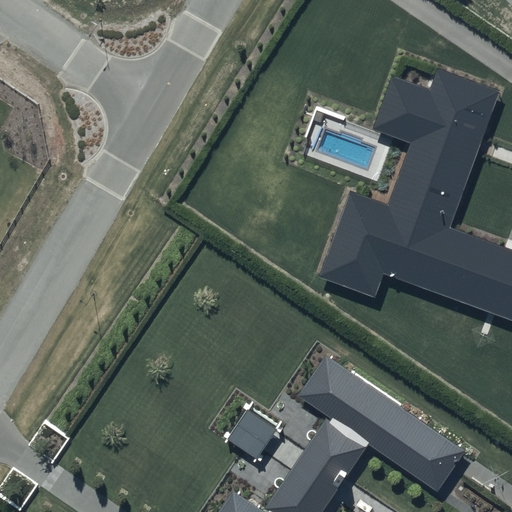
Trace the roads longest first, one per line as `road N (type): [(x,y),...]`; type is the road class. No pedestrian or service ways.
road 1 (residential): [(0,425),(175,133)]
road 2 (residential): [(0,11),(175,133)]
road 3 (residential): [(175,133),(249,0)]
